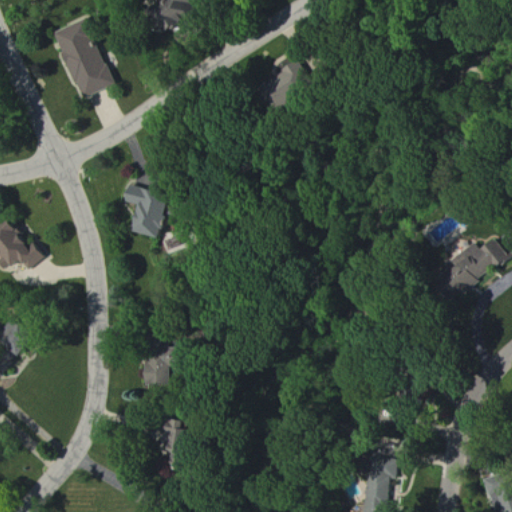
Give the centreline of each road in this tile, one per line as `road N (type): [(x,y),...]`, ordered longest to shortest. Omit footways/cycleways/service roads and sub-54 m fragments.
road 1 (residential): [(23,511),(71,456),(93,412),(98,295),(80,203),(0,33)]
road 2 (residential): [(0,175),(99,141),(315,0)]
road 3 (residential): [(457,511),(467,415),(511,354)]
